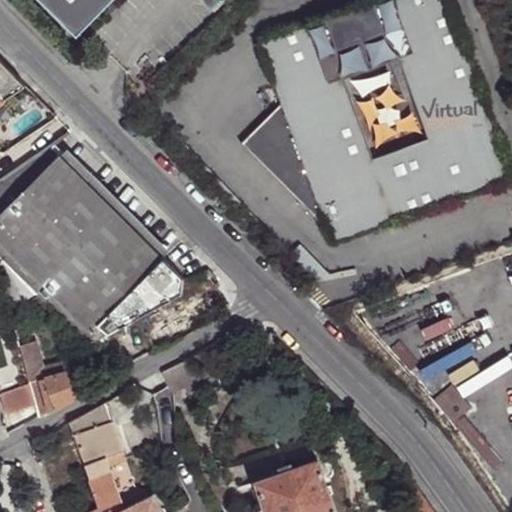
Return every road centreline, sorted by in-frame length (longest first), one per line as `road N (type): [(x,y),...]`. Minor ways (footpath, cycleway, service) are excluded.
road 1 (unclassified): [(0,12),(278,294)]
road 2 (residential): [(278,294),(0,449)]
road 3 (unclassified): [(278,294),(413,432),(471,511)]
